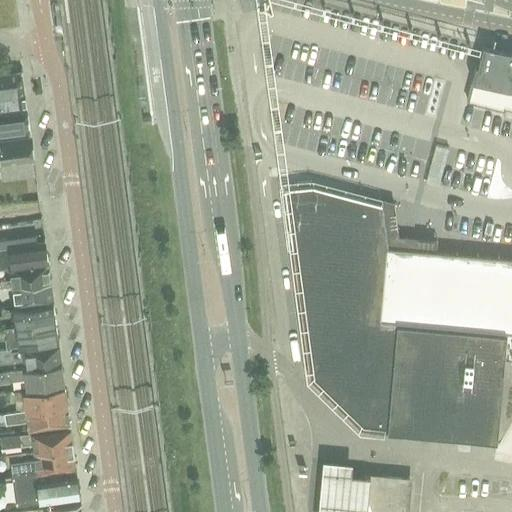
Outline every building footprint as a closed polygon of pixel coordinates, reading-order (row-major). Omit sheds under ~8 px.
[(475,65),(467,99),(511,109),(511,51),(485,45),(483,45),(478,66),(475,65)] [(0,95),(25,92),(22,72),(0,74),(0,95)] [(0,116),(27,113),(25,92),(0,95),(0,116)] [(0,137),(30,134),(27,113),(0,116),(0,137)] [(0,162),(4,162),(5,174),(31,171),(29,158),(33,158),(30,137),(0,141),(0,162)] [(285,188),(285,189),(292,248),(293,249),(310,378),(310,379),(361,428),(361,429),(362,429),(408,433),(409,433),(497,441),(505,358),(507,333),(379,321),(386,246),(388,246),(384,216),(382,203),(343,193),(315,185),(314,185),(313,185),(286,187),(285,188)] [(11,268),(48,263),(45,241),(36,243),(35,235),(0,239),(0,270),(11,268)] [(386,246),(379,321),(507,333),(505,358),(511,358),(511,257),(436,250),(388,246),(386,246)] [(0,283),(1,288),(4,288),(13,286),(50,281),(48,263),(11,268),(12,280),(0,281),(0,283)] [(50,281),(13,286),(16,305),(53,300),(50,281)] [(56,322),(53,303),(14,308),(17,327),(17,328),(56,322)] [(19,347),(19,346),(58,341),(56,322),(17,328),(17,327),(3,329),(6,350),(11,349),(19,347)] [(62,364),(59,344),(22,349),(22,351),(15,351),(11,352),(11,349),(6,350),(0,350),(0,364),(19,362),(23,361),(24,368),(24,369),(62,364)] [(0,383),(26,380),(27,388),(64,382),(62,364),(24,369),(24,368),(0,371),(0,383)] [(67,405),(65,386),(24,391),(27,410),(67,405)] [(6,425),(28,422),(29,430),(70,424),(67,405),(27,410),(27,411),(5,414),(6,425)] [(35,452),(73,447),(71,428),(1,438),(2,449),(23,446),(34,445),(35,452)] [(73,447),(35,452),(36,460),(11,463),(12,476),(38,473),(76,467),(73,447)] [(353,465),(323,463),(318,511),(369,511),(372,480),(352,478),(353,465)] [(16,505),(40,502),(80,497),(77,476),(39,481),(38,473),(12,476),(16,505)] [(366,475),(362,511),(406,511),(409,479),(366,475)] [(82,511),(81,503),(45,507),(32,509),(32,511),(82,511)]
